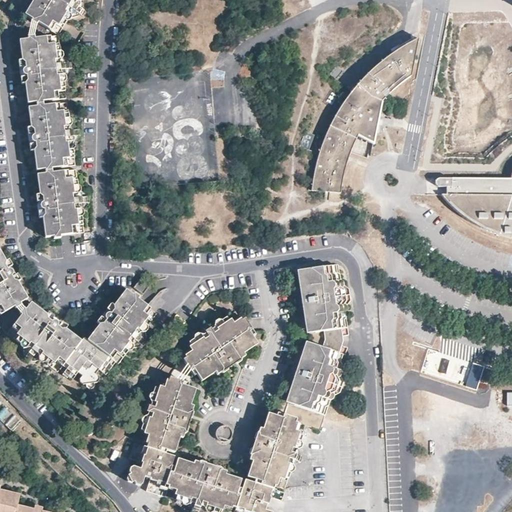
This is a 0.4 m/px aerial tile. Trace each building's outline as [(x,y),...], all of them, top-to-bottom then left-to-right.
[(31,0),(24,13),(57,34),(72,10),(80,15),(81,12),(83,9),(75,4),(77,0),(31,0)] [(61,63),(57,35),(18,40),(21,60),(17,60),(18,65),(24,65),(25,67),(23,67),(22,68),(21,70),(21,72),(21,73),(22,75),(24,75),(26,75),(26,77),(20,78),(21,83),(24,83),(27,103),(36,101),(44,100),(66,97),(62,70),(71,69),(70,65),(70,62),(61,63)] [(311,186),(311,191),(340,194),(343,175),(349,157),(351,152),(358,136),(373,144),(375,134),(377,122),(380,110),(381,102),(395,88),(411,76),(418,38),(408,44),(394,52),(379,63),(368,73),(358,84),(350,94),(343,102),(336,114),(327,132),(323,141),(311,186)] [(343,71),(337,65),(330,74),(336,79),(343,71)] [(342,87),(344,85),(336,79),(335,81),(342,87)] [(336,114),(343,102),(340,100),(332,112),(336,114)] [(70,131),(66,102),(45,105),(37,106),(27,108),(30,126),(27,127),(27,132),(33,132),(34,133),(33,134),(31,135),(30,138),(30,139),(31,141),(33,142),(35,142),(35,144),(29,145),(30,151),(33,150),(37,170),(46,169),(54,167),(75,164),(71,137),(80,136),(79,129),(70,131)] [(46,173),(37,174),(40,194),(36,194),(37,200),(43,199),(42,201),(41,202),(40,204),(39,206),(40,208),(41,209),(43,210),(44,210),(45,212),(39,212),(40,218),(43,218),(46,237),(84,232),(80,204),(90,202),(89,197),(80,198),(76,169),(54,172),(46,173)] [(499,235),(511,237),(511,172),(511,174),(511,179),(439,178),(436,180),(435,182),(436,186),(439,187),(446,188),(446,195),(441,195),(456,212),(482,229),(499,235)] [(6,260),(0,250),(0,313),(27,297),(18,282),(21,280),(18,274),(12,278),(11,276),(13,275),(13,273),(13,272),(13,270),(12,269),(11,268),(9,268),(7,268),(6,267),(12,264),(8,259),(6,260)] [(339,280),(337,264),(305,268),(308,290),(305,296),(304,296),(302,297),(301,297),(301,299),(300,300),(301,302),(302,303),(304,304),(306,303),(310,309),(313,331),(322,331),(345,327),(343,312),(346,308),(345,306),(349,300),(347,289),(343,286),(342,282),(339,280)] [(151,283),(141,276),(133,286),(142,293),(151,283)] [(157,312),(125,289),(113,305),(110,303),(107,308),(112,312),(111,314),(110,313),(108,313),(107,313),(105,314),(105,316),(104,317),(105,319),(106,320),(105,321),(99,318),(96,322),(98,324),(87,339),(89,342),(110,357),(115,360),(118,363),(135,341),(142,346),(146,341),(139,336),(157,312)] [(59,367),(63,363),(78,343),(81,340),(66,328),(68,326),(63,322),(59,327),(58,325),(58,324),(58,323),(58,321),(57,320),(56,319),(54,319),(52,320),(51,321),(50,320),(54,315),(49,311),(47,314),(31,301),(7,333),(29,350),(23,357),(28,361),(35,354),(56,371),(59,367)] [(245,319),(239,311),(215,329),(211,324),(207,328),(210,332),(186,350),(191,358),(188,360),(200,376),(203,374),(208,380),(221,371),(223,373),(227,371),(228,372),(230,371),(228,369),(234,364),(236,364),(237,364),(239,363),(240,362),(240,359),(245,356),(247,358),(248,358),(247,356),(248,356),(251,354),(249,351),(261,342),(257,335),(259,333),(248,318),(245,319)] [(346,335),(345,327),(322,331),(323,339),(321,346),(343,354),(346,347),(339,344),(340,341),(339,336),(346,335)] [(86,346),(89,342),(87,339),(85,338),(83,338),(82,339),(81,340),(78,343),(82,347),(86,346)] [(107,361),(110,357),(89,342),(86,346),(82,347),(78,343),(63,363),(67,366),(64,370),(62,372),(67,376),(69,374),(72,370),(76,373),(78,371),(82,374),(79,378),(80,382),(82,383),(85,383),(86,387),(88,388),(91,387),(93,386),(93,384),(92,382),(95,382),(97,379),(97,375),(93,373),(97,368),(100,370),(103,366),(108,369),(109,371),(113,366),(111,364),(107,361)] [(339,369),(343,354),(321,346),(312,344),(305,366),(301,369),(299,368),(297,368),(295,369),(294,370),(294,371),(293,373),(294,375),(296,376),(298,376),(299,382),(292,404),(323,414),(329,399),(332,398),(333,395),(338,393),(342,381),(339,376),(340,372),(339,369)] [(155,444),(154,447),(166,451),(167,447),(173,450),(181,452),(187,436),(190,437),(191,433),(193,434),(194,431),(190,430),(192,425),(193,424),(195,423),(196,422),(196,421),(196,420),(196,418),(195,417),(196,412),(200,413),(200,411),(199,411),(200,406),(197,405),(202,389),(195,387),(196,384),(178,378),(177,381),(167,377),(157,406),(152,404),(150,410),(155,411),(145,441),(155,444)] [(272,483),(271,487),(285,492),(286,489),(297,493),(307,465),(312,467),(315,461),(309,459),(319,430),(303,425),(304,422),(292,418),(291,421),(285,419),(280,418),(276,429),(272,427),(271,432),(269,432),(268,433),(272,435),(270,441),(268,442),(267,443),(267,444),(266,444),(266,446),(266,448),(267,450),(265,455),(261,453),(260,456),(262,456),(261,461),(264,463),(259,479),(266,481),(272,483)] [(232,432),(231,429),(230,428),(228,427),(226,426),(224,426),(222,427),(220,428),(219,430),(218,432),(217,435),(218,437),(219,439),(221,440),(223,441),(225,441),(228,441),(230,440),(232,438),(232,437),(233,435),(232,432)] [(172,489),(177,474),(179,468),(180,466),(172,463),(170,459),(172,453),(166,451),(154,447),(143,444),(137,459),(150,464),(147,471),(140,468),(136,471),(135,475),(136,478),(134,479),(139,486),(141,485),(143,487),(147,488),(151,485),(153,478),(158,480),(154,495),(169,500),(172,489)] [(180,455),(172,453),(170,459),(172,463),(180,466),(182,459),(181,457),(180,455)] [(181,475),(177,474),(172,489),(176,491),(172,501),(201,511),(244,511),(249,499),(245,497),(247,491),(249,483),(233,477),(234,474),(228,472),(228,470),(227,470),(226,474),(220,472),(218,468),(217,468),(216,467),(212,469),(207,468),(208,464),(206,463),(206,464),(202,463),(201,466),(186,461),(183,469),(181,475)] [(253,484),(252,490),(257,492),(261,491),(263,484),(257,482),(255,483),(253,484)] [(251,492),(249,499),(244,511),(277,511),(279,509),(288,511),(289,511),(296,496),(285,492),(271,487),(265,485),(263,484),(261,491),(257,492),(252,490),(251,492)] [(0,511),(15,511),(17,505),(20,495),(0,489),(0,511)]
